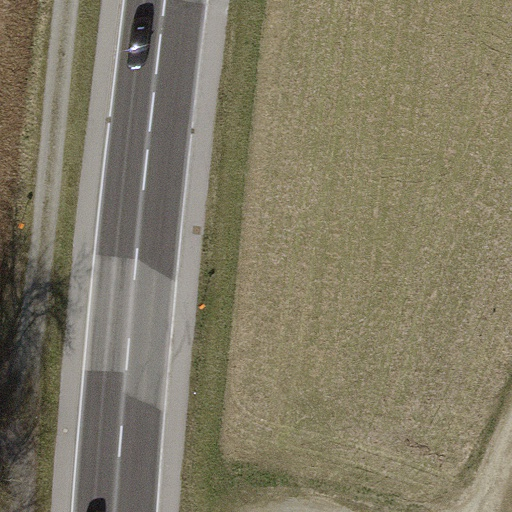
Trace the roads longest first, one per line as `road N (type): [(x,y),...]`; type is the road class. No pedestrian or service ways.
road 1 (primary): [(167,0),(121,511)]
road 2 (track): [(69,0),(24,384)]
road 3 (track): [(19,511),(24,384)]
